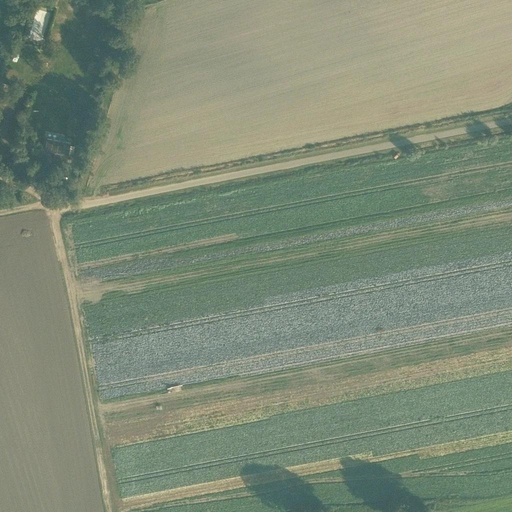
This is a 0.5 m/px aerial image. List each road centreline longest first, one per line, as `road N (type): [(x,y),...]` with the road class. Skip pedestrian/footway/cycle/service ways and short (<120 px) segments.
road 1 (unclassified): [(51,205),(511,121)]
road 2 (track): [(51,205),(108,511)]
road 3 (track): [(75,205),(135,0)]
road 4 (track): [(30,190),(31,164),(4,129),(27,88),(51,72),(73,19)]
